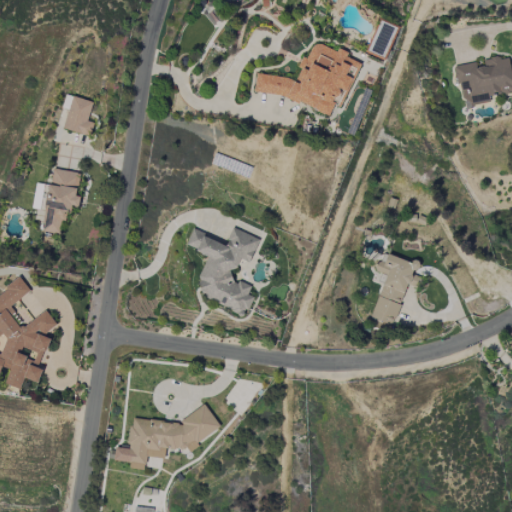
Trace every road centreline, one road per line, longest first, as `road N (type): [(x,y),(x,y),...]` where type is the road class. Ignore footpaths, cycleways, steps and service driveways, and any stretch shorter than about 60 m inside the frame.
road 1 (residential): [(80,511),(139,104),(162,0)]
road 2 (residential): [(511,324),(446,352),(331,367),(106,334)]
